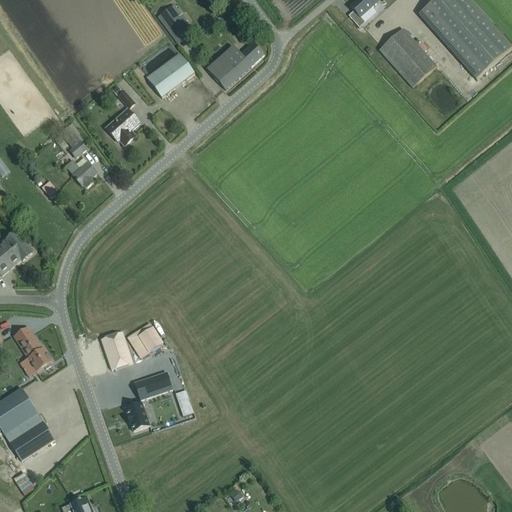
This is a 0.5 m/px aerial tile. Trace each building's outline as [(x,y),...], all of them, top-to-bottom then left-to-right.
[(378,3),(375,0),(358,0),(350,8),(350,7),(349,8),(354,13),(348,17),(359,29),(365,24),(361,19),(378,3)] [(511,48),(468,0),(437,0),(419,17),(476,81),(511,48)] [(194,36),(174,7),(159,18),(179,46),(194,36)] [(412,89),(437,67),(403,30),(379,52),(412,89)] [(254,45),(246,51),(241,56),(234,49),(208,72),(225,91),(264,56),(254,45)] [(195,75),(189,67),(179,55),(146,79),(156,92),(162,100),(195,75)] [(117,88),(113,92),(115,95),(118,98),(122,94),(117,88)] [(122,94),(118,98),(129,110),(134,106),(124,93),(122,94)] [(130,113),(108,132),(118,144),(120,143),(124,148),(130,143),(126,137),(129,135),(129,136),(131,134),(130,133),(140,125),(130,113)] [(70,150),(69,151),(76,159),(86,151),(72,132),(69,128),(60,135),(72,149),(70,150)] [(83,187),(86,190),(93,185),(90,181),(98,175),(84,160),(77,166),(72,161),(65,168),(73,177),(72,177),(83,189),(83,187)] [(50,183),(42,190),(51,200),(59,193),(50,183)] [(26,247),(18,238),(15,234),(6,241),(0,246),(0,275),(1,277),(21,261),(23,262),(32,254),(26,247)] [(164,345),(150,325),(127,339),(140,360),(164,345)] [(14,338),(20,346),(28,360),(37,373),(52,363),(44,350),(42,351),(28,329),(14,338)] [(133,365),(122,334),(101,341),(112,372),(133,365)] [(53,358),(58,354),(53,347),(47,352),(53,358)] [(167,374),(135,385),(141,402),(173,391),(167,374)] [(22,390),(13,395),(0,403),(0,430),(4,437),(38,415),(22,390)] [(196,392),(181,402),(192,418),(207,408),(196,392)] [(42,403),(46,411),(57,404),(52,397),(42,403)] [(142,405),(126,410),(128,418),(127,418),(130,426),(131,426),(134,433),(150,428),(142,405)] [(167,413),(178,429),(187,423),(177,407),(167,413)] [(43,423),(35,429),(10,445),(22,463),(55,441),(43,423)] [(64,437),(77,429),(74,424),(61,432),(64,437)] [(147,437),(152,447),(167,440),(163,430),(147,437)] [(239,491),(246,486),(244,482),(236,486),(239,491)] [(90,511),(85,500),(81,501),(74,503),(77,511),(90,511)]
